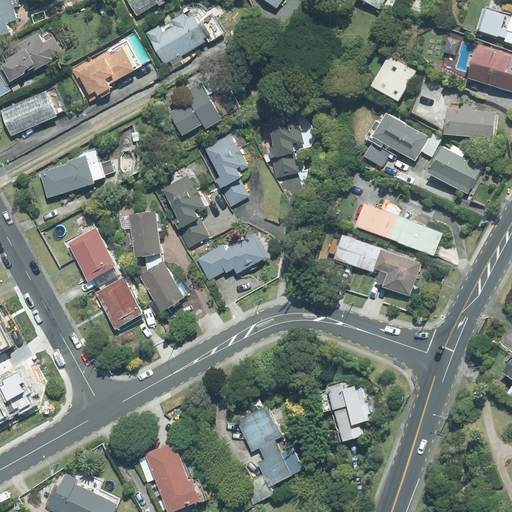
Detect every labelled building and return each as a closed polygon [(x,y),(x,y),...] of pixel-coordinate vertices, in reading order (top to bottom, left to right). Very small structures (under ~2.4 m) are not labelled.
[(0,0),(0,35),(12,32),(9,22),(19,19),(13,0),(0,0)] [(130,0),(140,15),(165,0),(130,0)] [(368,0),(382,8),(386,0),(368,0)] [(108,4),(100,9),(103,15),(111,10),(108,4)] [(511,30),(505,28),(509,15),(487,7),(480,29),(501,36),(509,38),(508,41),(511,42),(511,30)] [(190,17),(187,11),(174,19),(176,25),(165,31),(161,24),(147,32),(152,40),(153,40),(166,64),(208,41),(207,38),(210,36),(197,13),(190,17)] [(47,41),(41,31),(5,51),(5,57),(8,62),(0,66),(0,71),(8,86),(56,58),(55,57),(66,51),(57,35),(47,41)] [(461,42),(448,37),(443,53),(455,57),(461,42)] [(471,77),(511,90),(511,53),(481,44),(471,77)] [(112,83),(138,69),(126,47),(114,54),(112,49),(88,62),(88,61),(73,69),(91,101),(103,94),(103,93),(114,87),(112,83)] [(416,71),(389,55),(373,85),(400,100),(416,71)] [(425,77),(418,95),(438,102),(444,84),(425,77)] [(226,118),(205,81),(188,91),(193,100),(172,111),(185,134),(205,122),(208,128),(226,118)] [(14,91),(22,87),(19,82),(12,86),(14,91)] [(13,135),(60,115),(49,90),(2,110),(13,135)] [(273,157),(278,179),(299,173),(294,153),(298,153),(297,146),(306,144),(304,132),(304,131),(302,122),(300,123),(296,107),(268,114),(276,147),(272,148),(273,157)] [(495,138),(498,112),(450,107),(448,134),(495,138)] [(431,137),(390,112),(375,136),(377,137),(365,156),(384,167),(393,152),(398,156),(401,151),(417,161),(431,137)] [(222,187),(232,207),(252,196),(242,178),(245,176),(242,170),(251,166),(245,155),(246,154),(241,146),(239,147),(231,133),(206,147),(222,177),(218,179),(222,186),(222,187)] [(485,166),(447,146),(432,172),(470,193),(485,166)] [(92,164),(89,154),(69,160),(70,163),(42,172),(50,197),(98,182),(97,180),(107,176),(102,161),(92,164)] [(203,195),(199,187),(196,188),(189,175),(164,189),(180,217),(176,220),(180,227),(179,228),(190,247),(209,237),(211,236),(201,218),(203,217),(200,212),(209,207),(209,206),(202,195),(203,195)] [(397,241),(407,217),(368,202),(359,225),(397,241)] [(130,215),(123,216),(121,219),(122,227),(125,229),(132,228),(136,257),(164,253),(158,209),(130,214),(130,215)] [(407,217),(397,241),(436,256),(445,232),(407,217)] [(100,286),(123,274),(118,266),(120,265),(98,226),(69,242),(91,281),(96,278),(100,286)] [(258,232),(228,248),(225,243),(198,258),(210,280),(228,270),(229,272),(234,269),(239,277),(258,267),(257,266),(272,258),(258,232)] [(380,268),(387,249),(346,233),(337,258),(378,272),(380,268)] [(387,249),(380,268),(383,270),(379,281),(386,284),(386,286),(412,296),(424,262),(387,249)] [(188,297),(165,260),(141,275),(163,312),(188,297)] [(125,277),(123,274),(100,286),(102,290),(97,292),(117,329),(146,313),(126,276),(125,277)] [(0,352),(14,345),(0,319),(0,352)] [(35,392),(21,367),(0,377),(0,424),(35,407),(29,396),(35,392)] [(349,386),(348,382),(332,386),(347,438),(364,433),(361,422),(372,418),(370,413),(372,413),(369,402),(367,402),(362,382),(349,386)] [(277,420),(268,402),(239,417),(254,447),(261,443),(267,454),(259,458),(265,470),(244,480),(254,501),(277,490),(273,482),(295,470),(277,435),(285,431),(279,419),(277,420)] [(148,449),(172,508),(205,495),(197,473),(193,475),(178,437),(148,449)] [(115,511),(120,501),(77,482),(80,477),(68,472),(51,508),(59,511),(115,511)] [(250,502),(244,492),(236,497),(241,507),(250,502)]
